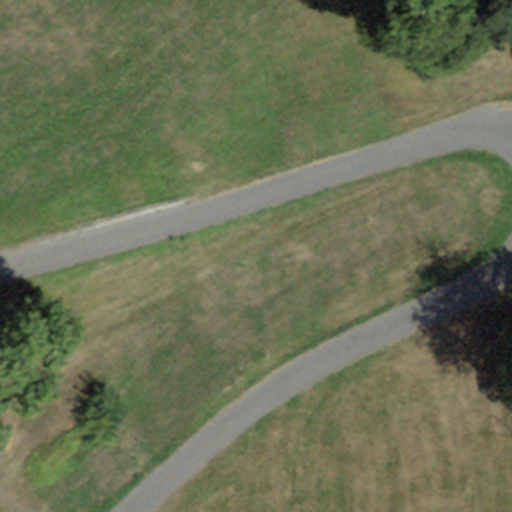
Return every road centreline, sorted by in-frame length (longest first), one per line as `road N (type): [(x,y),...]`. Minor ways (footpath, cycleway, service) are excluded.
road 1 (unclassified): [(0,270),(454,136),(511,137)]
road 2 (unclassified): [(511,259),(262,397),(135,511)]
